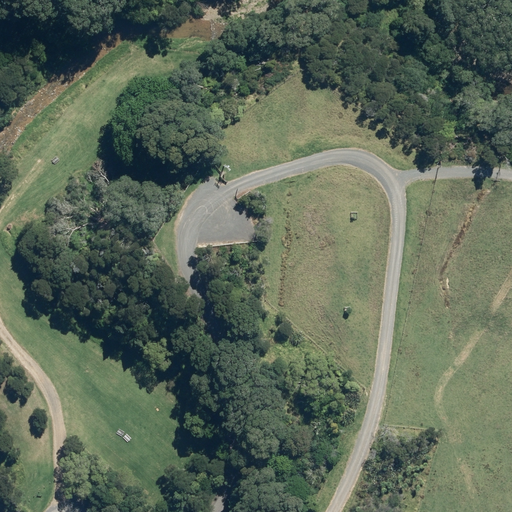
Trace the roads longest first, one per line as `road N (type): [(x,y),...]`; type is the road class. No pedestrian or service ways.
road 1 (unclassified): [(214,511),(233,454),(222,365),(189,261),(189,228),(205,202)]
road 2 (track): [(0,326),(57,417),(57,511)]
road 3 (track): [(392,183),(437,173),(511,175)]
